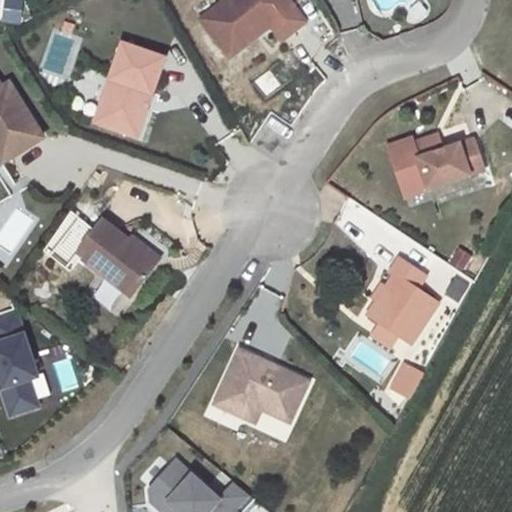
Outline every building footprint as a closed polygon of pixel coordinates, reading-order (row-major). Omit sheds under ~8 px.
[(281,38),(304,22),(287,0),(224,0),(201,18),(229,55),(270,24),(281,38)] [(3,23),(22,21),(20,1),(1,2),(3,23)] [(152,93),(164,58),(121,43),(94,122),(129,133),(144,91),(152,93)] [(0,161),(1,163),(42,138),(8,83),(1,88),(0,87),(0,161)] [(144,91),(129,133),(136,137),(152,93),(144,91)] [(385,142),(404,198),(486,171),(475,137),(442,148),(437,132),(415,140),(411,134),(385,142)] [(102,220),(76,254),(130,296),(156,262),(129,241),(102,220)] [(156,262),(159,259),(132,237),(129,241),(156,262)] [(417,289),(426,276),(399,258),(390,272),(394,275),(367,315),(379,324),(398,335),(410,344),(438,303),(417,289)] [(39,376),(17,308),(0,313),(0,394),(9,421),(42,410),(39,400),(51,396),(44,374),(39,376)] [(379,324),(371,335),(389,348),(398,335),(379,324)] [(308,382),(240,349),(214,404),(243,418),(250,404),(261,409),(289,423),(308,382)] [(423,370),(405,361),(392,387),(410,396),(423,370)] [(250,404),(243,418),(255,423),(261,409),(250,404)] [(222,497),(176,457),(150,488),(149,501),(160,511),(234,511),(250,496),(235,483),(222,497)]
